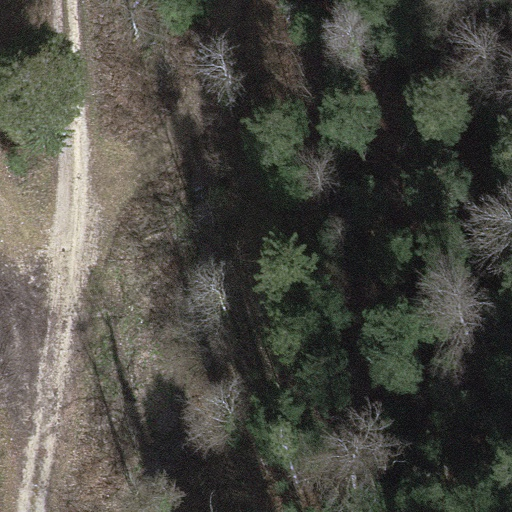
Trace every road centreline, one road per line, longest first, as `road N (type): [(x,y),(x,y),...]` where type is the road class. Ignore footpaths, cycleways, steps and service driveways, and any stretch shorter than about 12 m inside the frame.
road 1 (track): [(33,511),(77,207),(73,0)]
road 2 (track): [(0,165),(6,180),(35,198),(77,207),(128,170),(197,105),(211,78),(227,0)]
